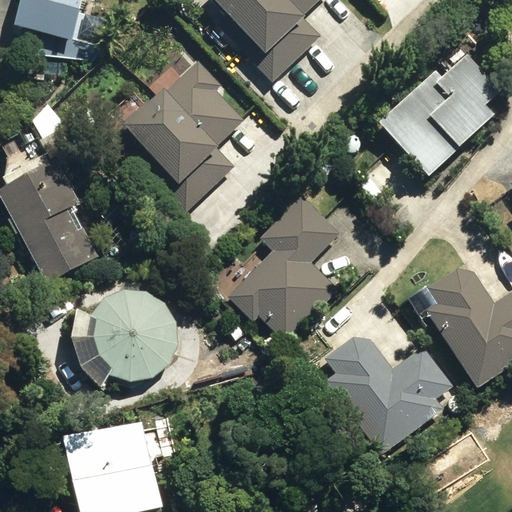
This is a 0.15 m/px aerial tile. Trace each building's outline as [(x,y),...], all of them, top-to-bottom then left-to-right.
[(23,0),(16,32),(28,35),(21,62),(94,64),(103,50),(74,43),(84,0),(23,0)] [(217,0),(206,11),(276,84),(322,40),(302,19),(321,0),(217,0)] [(431,181),(496,119),(486,110),(502,95),(468,59),(444,82),(437,75),(381,128),(431,181)] [(116,148),(186,221),(232,177),(212,156),(247,122),(197,71),(116,148)] [(66,130),(46,108),(29,124),(48,146),(66,130)] [(0,197),(0,199),(49,287),(98,260),(83,233),(78,236),(68,216),(80,208),(58,167),(54,168),(33,131),(6,146),(5,194),(0,197)] [(383,197),(371,183),(362,191),(374,205),(383,197)] [(273,255),(228,300),(253,325),(259,319),(287,346),(338,293),(311,266),(341,236),(303,200),(261,243),(273,255)] [(99,220),(110,230),(124,214),(113,204),(99,220)] [(427,315),(479,392),(511,370),(511,295),(494,307),(474,277),(457,273),(428,292),(439,308),(427,315)] [(79,313),(74,344),(96,344),(101,361),(114,376),(111,381),(132,387),(153,383),(170,368),(179,348),(178,326),(166,308),(147,297),(126,296),(105,305),(94,320),(79,313)] [(371,344),(354,342),(325,363),(336,379),(328,385),(382,459),(443,414),(436,403),(453,391),(424,351),(393,374),(371,344)] [(64,444),(80,511),(163,511),(143,425),(64,444)]
